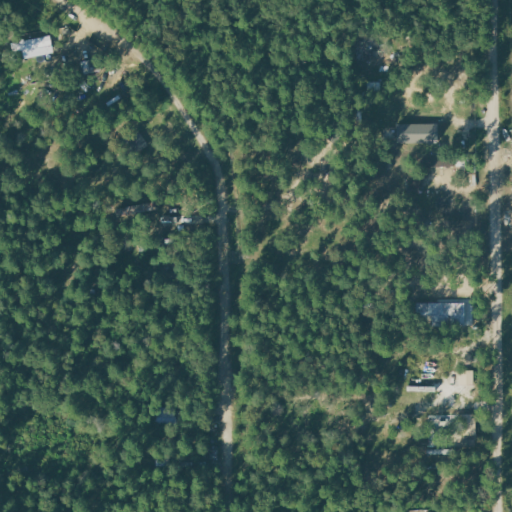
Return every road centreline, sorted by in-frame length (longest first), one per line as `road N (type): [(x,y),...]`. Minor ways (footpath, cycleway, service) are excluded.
road 1 (residential): [(63,0),(151,65),(216,170),(229,511)]
road 2 (residential): [(492,0),(499,511)]
